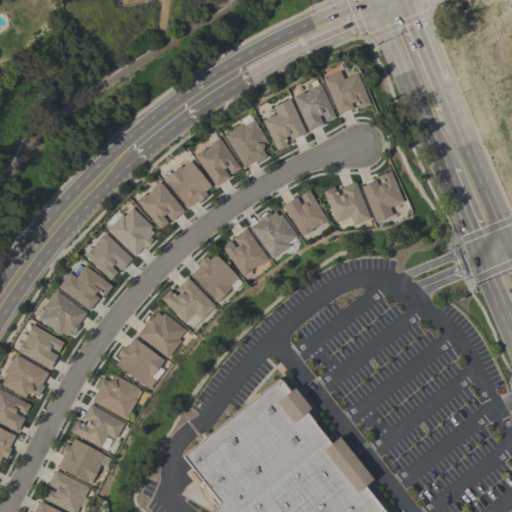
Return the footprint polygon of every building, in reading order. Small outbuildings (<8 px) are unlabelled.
[(321,79),(338,71),(341,79),(355,73),(368,104),(358,109),(355,103),(353,104),(352,101),(349,102),(351,108),(336,114),(321,79)] [(291,97),(302,92),(302,93),(309,90),(308,88),(318,84),(334,117),(325,122),(321,114),(317,116),(321,124),(307,131),(291,97)] [(304,133),(289,139),(287,134),(282,136),(285,145),(275,150),(261,120),(274,114),(271,106),(288,99),(304,133)] [(252,120),(266,142),(263,145),(262,151),(265,156),(255,163),(254,160),(242,167),(222,135),(240,123),(238,120),(246,114),(251,120),(252,120)] [(206,138),(212,133),(216,138),(217,137),(239,168),(230,174),(225,167),(222,169),(228,177),(214,186),(192,155),(202,148),(203,150),(209,145),(208,144),(209,143),(206,138)] [(209,186),(203,191),(206,195),(197,202),(195,200),(185,209),(182,205),(183,204),(165,183),(164,183),(161,180),(178,166),(180,168),(188,161),(209,186)] [(401,202),(387,207),(390,215),(373,222),(359,186),(374,180),(376,186),(381,184),(380,182),(382,181),(381,179),(379,179),(378,175),(389,171),(401,202)] [(182,211),(170,221),(164,214),(161,216),(167,223),(158,229),(135,201),(143,194),(144,195),(150,190),(149,189),(158,181),(182,211)] [(368,218),(351,225),(348,217),(334,223),(321,191),(332,187),(335,193),(336,193),(337,195),(341,194),(338,188),(353,182),(368,218)] [(325,221),(324,222),(327,227),(304,241),(301,236),(300,237),(281,205),(294,196),(299,205),(303,203),(298,196),(307,190),(325,221)] [(106,222),(109,219),(108,218),(113,214),(116,211),(119,215),(120,214),(123,216),(131,207),(150,226),(148,229),(152,233),(148,237),(151,240),(149,241),(150,242),(146,247),(145,246),(144,247),(142,246),(132,256),(105,230),(109,225),(106,222)] [(295,236),(286,243),(287,245),(269,258),(247,227),(258,219),(257,218),(267,211),(269,214),(273,211),(277,216),(279,214),(295,236)] [(266,259),(256,266),(255,265),(249,269),(250,271),(241,277),(220,246),(228,240),(232,246),(231,247),(232,248),(236,245),(230,238),(244,228),(266,259)] [(80,250),(92,237),(96,241),(104,233),(130,259),(119,271),(113,264),(110,267),(116,272),(108,280),(83,255),(84,254),(80,250)] [(239,283),(231,291),(229,288),(214,302),(188,275),(198,266),(196,264),(204,256),(207,260),(213,254),(236,278),(235,279),(239,283)] [(110,286),(103,295),(98,291),(97,293),(95,291),(93,294),(97,298),(88,311),(56,287),(68,272),(74,277),(83,266),(110,286)] [(190,328),(184,321),(182,323),(159,298),(167,290),(173,295),(174,294),(175,295),(177,293),(174,289),(185,277),(212,306),(199,319),(190,328)] [(85,313),(77,323),(78,325),(77,327),(78,328),(74,333),(73,332),(71,334),(68,332),(65,336),(61,333),(59,335),(37,319),(44,310),(41,307),(54,290),(85,313)] [(135,335),(143,324),(142,323),(149,314),(152,316),(155,312),(159,315),(161,313),(183,330),(176,339),(179,341),(165,358),(135,335)] [(16,351),(22,341),(23,341),(27,335),(26,334),(31,325),(62,342),(57,352),(50,348),(48,351),(56,355),(48,369),(16,351)] [(161,370),(147,389),(140,384),(140,385),(114,364),(119,358),(115,355),(122,346),(124,348),(132,337),(162,360),(157,367),(161,370)] [(47,373),(40,384),(43,386),(37,396),(31,392),(26,394),(23,398),(0,385),(5,374),(3,373),(14,354),(47,373)] [(90,401),(97,389),(94,388),(100,377),(106,381),(111,380),(113,375),(137,388),(132,398),(135,400),(124,420),(90,401)] [(279,380),(383,511),(223,511),(181,458),(279,380)] [(0,424),(0,390),(29,405),(24,414),(16,410),(15,413),(23,418),(16,432),(0,424)] [(109,440),(105,448),(100,446),(99,448),(69,431),(75,421),(81,424),(82,423),(84,424),(86,421),(80,418),(88,403),(122,423),(113,439),(106,435),(105,437),(109,440)] [(0,428),(14,436),(8,447),(10,448),(5,459),(1,457),(0,458),(0,428)] [(108,458),(103,467),(99,465),(89,484),(56,467),(62,455),(59,454),(64,444),(68,446),(72,439),(102,454),(101,455),(108,458)] [(87,487),(82,498),(80,497),(77,504),(78,505),(74,511),(67,511),(40,498),(45,488),(53,492),(54,489),(46,485),(53,470),(87,487)] [(60,511),(29,511),(30,511),(32,511),(38,500),(60,511)]
